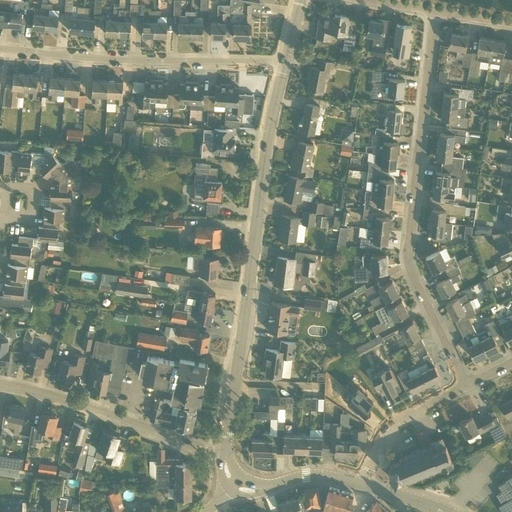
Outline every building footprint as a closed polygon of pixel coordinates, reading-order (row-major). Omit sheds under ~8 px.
[(0,0),(0,24),(8,25),(11,0),(0,0)] [(29,2),(28,2),(21,1),(13,0),(11,0),(8,25),(21,27),(21,22),(27,23),(29,6),(29,2)] [(73,14),(73,0),(65,0),(65,13),(73,14)] [(101,16),(102,0),(98,0),(94,0),(94,16),(101,16)] [(174,0),(173,16),(179,17),(179,15),(181,15),(181,0),(174,0)] [(208,10),(208,0),(200,0),(200,10),(208,10)] [(251,24),(251,5),(251,1),(242,0),(230,0),(231,4),(231,5),(230,13),(244,13),(244,24),(234,24),(234,38),(250,39),(251,24)] [(33,28),(45,29),(47,3),(42,3),(41,14),(34,14),(33,24),(33,28)] [(57,30),(59,15),(48,14),(49,12),(52,10),(52,4),(47,3),(45,29),(57,30)] [(230,16),(230,13),(231,5),(218,5),(218,13),(219,13),(219,23),(211,23),(211,37),(225,38),(226,16),(230,16)] [(69,31),(81,32),(84,7),(78,7),(78,12),(78,18),(70,17),(69,31)] [(84,7),(81,32),(94,33),(95,19),(88,18),(88,12),(89,7),(84,7)] [(118,35),(119,9),(114,9),(114,15),(116,18),(116,20),(106,20),(105,34),(118,35)] [(124,15),(125,9),(119,9),(118,35),(130,35),(131,21),(124,21),(124,15)] [(154,36),(155,11),(150,10),(150,16),(153,18),(153,22),(142,21),(142,36),(154,36)] [(167,36),(168,22),(157,22),(157,19),(160,16),(160,11),(155,11),(154,36),(167,36)] [(186,16),(189,18),(188,23),(178,22),(178,36),(191,37),(191,11),(186,11),(186,16)] [(203,37),(204,23),(196,23),(196,12),(191,11),(191,37),(203,37)] [(349,17),(335,14),(335,17),(321,14),(317,38),(330,40),(331,31),(339,32),(338,37),(346,38),(347,32),(349,17)] [(384,59),(386,48),(388,36),(381,35),(383,22),(369,20),(367,35),(374,36),(371,54),(382,56),(381,59),(384,59)] [(411,43),(412,34),(409,33),(411,26),(397,24),(395,37),(389,36),(388,46),(393,47),(392,53),(408,56),(410,43),(411,43)] [(469,67),(472,53),(465,52),(467,36),(451,33),(449,47),(457,49),(456,59),(463,60),(462,66),(469,67)] [(489,62),(492,40),(479,38),(477,53),(478,53),(478,54),(472,53),(469,67),(468,75),(478,77),(480,61),(489,62)] [(503,57),(506,42),(492,40),(489,62),(501,65),(499,81),(504,82),(508,60),(502,59),(503,57)] [(335,68),(335,64),(331,63),(331,62),(320,60),(319,68),(310,67),(309,74),(311,75),(308,90),(322,93),(327,70),(329,71),(330,67),(335,68)] [(395,95),(403,96),(403,95),(405,80),(385,78),(386,72),(373,70),(372,81),(377,82),(385,99),(395,100),(395,95)] [(440,71),(438,80),(447,82),(448,72),(440,71)] [(24,98),(26,75),(13,74),(12,87),(5,86),(3,106),(17,107),(18,97),(24,98)] [(36,98),(38,76),(26,75),(24,98),(25,88),(31,89),(30,97),(36,98)] [(64,93),(65,78),(50,77),(48,99),(55,100),(55,93),(64,93)] [(84,107),(85,95),(79,94),(81,80),(65,78),(64,93),(73,94),(72,106),(84,107)] [(107,96),(108,81),(93,80),(91,103),(99,103),(99,95),(107,96)] [(155,99),(157,80),(150,80),(150,82),(145,82),(144,93),(138,92),(137,107),(149,107),(150,99),(155,99)] [(173,107),(173,95),(168,94),(168,83),(163,83),(163,81),(157,80),(155,99),(161,100),(161,102),(166,102),(166,107),(173,107)] [(122,104),(123,81),(108,81),(107,96),(107,103),(116,103),(116,104),(122,104)] [(191,101),(192,82),(186,82),(185,84),(180,84),(180,95),(173,95),(173,107),(178,107),(183,108),(184,106),(184,101),(191,101)] [(208,109),(209,97),(203,96),(204,85),(198,85),(199,83),(192,82),(191,101),(202,102),(201,109),(208,109)] [(226,104),(227,84),(221,84),(221,86),(216,86),(215,97),(209,97),(208,109),(214,110),(214,105),(220,105),(220,104),(226,104)] [(244,94),(244,98),(238,98),(239,87),(234,87),(234,85),(227,84),(226,104),(231,104),(231,112),(243,113),(252,113),(253,95),(244,94)] [(472,100),(473,90),(450,87),(450,93),(444,93),(443,106),(465,108),(466,99),(472,100)] [(386,127),(385,129),(390,129),(400,130),(401,116),(402,110),(394,109),(394,104),(380,102),(380,107),(379,112),(387,113),(387,117),(384,118),(383,125),(386,127)] [(314,134),(320,106),(306,103),(303,121),(299,120),(299,122),(298,130),(314,134)] [(468,129),(469,118),(464,118),(465,108),(443,106),(441,119),(447,119),(446,125),(468,129)] [(136,129),(137,120),(125,120),(124,128),(136,129)] [(489,120),(488,128),(496,129),(497,121),(489,120)] [(376,127),(375,134),(373,134),(371,147),(373,147),(372,153),(376,153),(397,155),(398,143),(392,142),(393,136),(389,135),(390,129),(385,129),(376,127)] [(465,143),(466,130),(446,127),(445,133),(440,133),(438,146),(453,147),(454,142),(465,143)] [(233,154),(235,138),(232,137),(232,130),(213,129),(213,142),(203,142),(202,142),(201,156),(214,157),(214,152),(233,154)] [(343,129),(341,140),(342,140),(342,145),(343,145),(353,147),(354,141),(355,137),(355,132),(353,132),(354,131),(343,129)] [(121,146),(122,133),(121,133),(120,133),(114,133),(114,134),(113,145),(121,146)] [(124,138),(123,149),(133,149),(134,138),(124,138)] [(309,168),(314,144),(299,141),(296,156),(293,155),(291,166),(299,168),(298,174),(312,177),(314,169),(309,168)] [(343,145),(341,155),(351,157),(353,147),(343,145)] [(53,154),(51,154),(52,147),(45,146),(44,154),(31,152),(31,153),(20,152),(20,151),(18,166),(18,172),(30,173),(30,167),(39,168),(53,154)] [(462,168),(464,158),(452,157),(453,147),(438,146),(437,159),(442,159),(442,166),(462,168)] [(511,150),(492,147),(491,154),(505,156),(504,164),(511,164),(511,150)] [(11,152),(0,150),(0,170),(10,171),(10,165),(18,166),(20,151),(11,151),(11,152)] [(397,155),(376,153),(374,163),(369,162),(368,171),(389,174),(390,168),(395,168),(397,155)] [(61,163),(53,155),(53,154),(39,168),(47,177),(52,173),(57,179),(80,171),(79,170),(81,169),(81,160),(75,162),(73,158),(62,163),(62,162),(61,163)] [(217,181),(218,169),(210,169),(206,165),(206,164),(195,163),(194,182),(195,182),(194,200),(207,201),(206,214),(219,215),(220,203),(223,203),(224,190),(221,190),(222,181),(217,181)] [(466,168),(462,168),(442,166),(441,172),(436,171),(434,184),(455,186),(456,186),(464,187),(466,168)] [(71,188),(72,178),(81,174),(80,171),(57,179),(57,187),(51,187),(50,199),(52,199),(71,200),(70,200),(70,188),(71,188)] [(393,193),(394,180),(388,180),(389,174),(368,171),(367,181),(373,181),(372,190),(393,193)] [(313,193),(315,183),(303,181),(303,179),(289,176),(284,200),(300,203),(302,191),(313,193)] [(511,198),(511,178),(502,177),(500,191),(509,192),(508,198),(511,198)] [(455,186),(434,184),(433,197),(438,197),(438,203),(453,205),(455,186)] [(475,201),(476,190),(469,189),(468,201),(475,201)] [(393,193),(372,190),(372,191),(370,191),(369,200),(365,199),(364,209),(385,211),(386,205),(391,206),(393,193)] [(72,192),(72,200),(80,200),(80,192),(72,192)] [(70,209),(71,200),(52,199),(51,207),(45,207),(44,219),(45,219),(60,220),(64,220),(65,209),(70,209)] [(333,214),(334,206),(324,204),(324,203),(312,201),(310,210),(333,214)] [(465,216),(465,215),(466,207),(453,205),(438,203),(437,209),(432,208),(430,222),(444,223),(445,214),(465,216)] [(510,206),(507,205),(499,204),(498,204),(496,218),(505,220),(504,226),(511,226),(511,212),(509,212),(510,206)] [(389,230),(390,218),(384,217),(385,211),(364,209),(363,218),(375,220),(374,229),(389,230)] [(303,211),(301,224),(302,224),(315,225),(316,213),(303,211)] [(296,241),(298,224),(299,217),(282,215),(280,226),(282,226),(280,240),(296,241)] [(317,215),(316,226),(326,227),(327,217),(317,215)] [(156,216),(140,216),(141,226),(141,229),(156,228),(156,216)] [(184,228),(184,218),(158,219),(158,227),(164,226),(164,229),(184,228)] [(60,220),(45,219),(45,227),(39,227),(38,238),(48,239),(58,240),(58,229),(59,229),(60,220)] [(451,237),(453,224),(444,223),(430,222),(429,234),(434,235),(433,241),(446,242),(447,236),(451,237)] [(219,245),(221,228),(199,226),(199,232),(192,231),(189,234),(188,239),(191,242),(200,243),(219,245)] [(374,229),(367,228),(366,237),(362,237),(361,246),(381,249),(382,243),(388,243),(389,230),(374,229)] [(511,242),(510,244),(505,233),(492,234),(503,256),(504,256),(506,261),(511,258),(511,242)] [(32,247),(33,244),(33,238),(19,236),(18,245),(12,244),(10,256),(15,256),(30,258),(31,247),(32,247)] [(440,251),(426,258),(433,272),(444,267),(447,272),(458,266),(458,265),(471,259),(470,255),(457,262),(454,256),(451,258),(450,256),(444,259),(440,251)] [(313,276),(316,255),(303,253),(296,252),(295,259),(278,257),(276,275),(275,275),(274,284),(292,286),(293,272),(302,273),(302,275),(313,276)] [(373,256),(373,253),(363,254),(364,265),(360,265),(361,268),(355,269),(356,280),(369,279),(368,272),(372,272),(387,271),(386,255),(373,256)] [(217,277),(218,258),(195,255),(194,268),(201,269),(201,276),(217,277)] [(29,267),(30,258),(15,256),(14,264),(8,264),(7,276),(26,278),(28,266),(29,267)] [(44,281),(47,266),(41,265),(38,280),(44,281)] [(442,296),(456,290),(452,283),(460,279),(458,274),(461,273),(458,266),(447,272),(449,278),(436,284),(442,296)] [(189,285),(190,276),(172,273),(171,283),(189,285)] [(25,287),(26,278),(7,276),(12,276),(11,284),(5,284),(3,296),(23,298),(24,286),(25,287)] [(101,279),(99,290),(115,292),(117,282),(107,280),(101,279)] [(491,284),(488,279),(480,283),(482,288),(491,284)] [(370,301),(372,305),(373,307),(399,294),(392,281),(379,288),(379,289),(382,295),(370,301)] [(148,287),(136,285),(117,282),(115,292),(134,295),(146,297),(148,287)] [(358,293),(366,288),(363,284),(355,289),(358,293)] [(213,308),(215,294),(188,289),(187,297),(201,299),(199,306),(213,308)] [(504,291),(497,295),(500,300),(507,296),(504,291)] [(3,296),(0,295),(0,306),(33,310),(34,299),(27,298),(23,298),(3,296)] [(473,314),(470,309),(472,308),(468,301),(469,301),(466,295),(459,298),(458,297),(446,304),(453,318),(456,323),(467,317),(473,314)] [(511,301),(507,298),(503,304),(508,308),(511,302),(511,301)] [(142,299),(141,304),(147,305),(147,306),(156,307),(156,300),(148,299),(147,299),(142,299)] [(327,301),(321,301),(306,299),(304,308),(320,310),(325,311),(327,301)] [(328,299),(326,311),(335,312),(336,300),(328,299)] [(52,300),(50,309),(60,311),(62,302),(52,300)] [(402,300),(389,306),(394,319),(408,313),(402,300)] [(297,315),(298,306),(290,305),(271,303),(268,330),(273,331),(274,333),(280,334),(281,332),(287,333),(289,314),(297,315)] [(213,308),(199,306),(194,305),(193,312),(172,309),(170,321),(186,323),(186,319),(211,323),(213,308)] [(509,344),(511,342),(511,314),(507,317),(508,319),(499,324),(503,331),(509,344)] [(477,335),(476,335),(467,317),(456,323),(465,341),(468,346),(467,347),(474,361),(487,355),(477,335)] [(486,330),(477,335),(487,355),(499,348),(493,335),(499,332),(493,320),(483,325),(486,330)] [(408,342),(420,336),(413,322),(401,328),(399,329),(397,325),(386,330),(380,333),(384,340),(395,334),(397,340),(400,345),(407,342),(408,342)] [(378,334),(380,333),(386,330),(383,325),(382,323),(372,328),(375,335),(378,334)] [(165,326),(163,336),(174,338),(175,328),(165,326)] [(207,351),(210,335),(196,333),(196,330),(181,328),(179,340),(195,343),(194,348),(207,351)] [(58,340),(60,332),(54,330),(52,338),(58,340)] [(138,333),(136,345),(164,350),(166,338),(138,333)] [(90,350),(92,339),(84,337),(81,349),(90,350)] [(375,347),(382,344),(382,343),(379,337),(371,340),(375,347)] [(7,350),(8,340),(0,339),(0,362),(8,364),(10,350),(7,350)] [(133,361),(134,359),(136,347),(95,339),(92,354),(112,358),(109,372),(97,369),(98,363),(92,362),(88,383),(93,384),(92,389),(106,392),(115,393),(120,394),(123,376),(126,377),(127,372),(124,372),(126,360),(133,361)] [(413,357),(416,355),(413,351),(424,345),(422,340),(408,347),(413,357)] [(293,358),(296,343),(281,341),(279,351),(265,349),(264,358),(267,358),(265,374),(267,374),(267,375),(282,377),(284,357),(293,358)] [(367,352),(363,345),(355,348),(359,355),(367,352)] [(42,365),(48,366),(52,349),(40,346),(38,355),(30,353),(26,369),(41,373),(42,365)] [(81,374),(84,357),(73,355),(71,363),(55,359),(52,372),(59,373),(58,377),(73,380),(75,373),(81,374)] [(441,378),(429,355),(423,357),(428,367),(420,371),(427,385),(441,378)] [(142,379),(144,380),(153,382),(152,383),(174,387),(171,401),(179,403),(177,415),(161,411),(162,409),(153,407),(150,420),(159,422),(159,421),(175,424),(175,425),(181,426),(180,431),(186,432),(187,427),(192,428),(194,417),(195,417),(197,408),(196,407),(197,402),(199,403),(206,369),(204,369),(205,364),(177,358),(177,361),(155,356),(155,357),(147,356),(146,360),(144,360),(141,374),(143,375),(142,379)] [(8,365),(7,376),(15,377),(16,365),(8,365)] [(390,367),(386,369),(385,368),(376,372),(377,374),(372,377),(377,386),(382,383),(388,396),(397,391),(396,390),(400,388),(400,390),(401,389),(390,367)] [(427,385),(420,371),(418,367),(407,373),(406,370),(398,374),(406,391),(411,388),(413,392),(427,385)] [(358,387),(351,394),(354,396),(368,409),(373,403),(366,397),(367,395),(358,387)] [(278,419),(278,409),(279,397),(269,396),(269,412),(254,411),(254,417),(278,419)] [(354,396),(347,403),(357,411),(358,410),(365,416),(370,411),(368,409),(354,396)] [(511,416),(511,400),(511,401),(511,400),(501,405),(508,418),(511,416)] [(6,405),(4,414),(2,427),(6,428),(6,427),(11,406),(7,405),(6,405)] [(19,436),(22,421),(26,408),(11,405),(11,406),(6,427),(15,428),(14,434),(19,436)] [(507,436),(494,411),(490,413),(474,421),(472,417),(459,423),(467,437),(478,431),(479,434),(489,429),(496,441),(507,436)] [(49,413),(45,412),(45,413),(43,413),(38,428),(32,426),(30,438),(28,445),(35,447),(36,441),(39,443),(42,442),(45,431),(51,432),(49,437),(58,440),(62,428),(55,426),(56,421),(54,421),(55,416),(49,415),(49,413)] [(286,452),(287,435),(284,434),(285,421),(284,421),(279,421),(277,421),(277,434),(277,435),(276,447),(276,455),(284,455),(285,451),(286,452)] [(73,465),(82,468),(90,443),(83,441),(88,426),(74,422),(69,438),(70,438),(77,440),(75,448),(74,450),(78,452),(73,465)] [(339,455),(341,430),(340,430),(340,425),(323,424),(323,436),(322,453),(323,453),(335,454),(339,455)] [(366,430),(353,430),(341,430),(339,455),(357,455),(357,448),(365,448),(366,430)] [(116,448),(120,437),(104,431),(98,447),(95,457),(106,460),(118,464),(123,451),(116,448)] [(261,454),(276,455),(276,447),(277,435),(271,435),(269,432),(264,432),(262,435),(261,439),(252,439),(252,440),(251,452),(256,452),(256,454),(256,456),(257,457),(259,457),(261,456),(261,454)] [(296,452),(297,435),(287,435),(286,452),(296,452)] [(309,453),(309,436),(297,435),(296,452),(309,453)] [(309,453),(322,453),(323,436),(309,436),(309,453)] [(445,446),(442,438),(430,443),(431,446),(425,449),(424,447),(424,449),(419,451),(418,449),(417,450),(412,452),(411,452),(412,454),(406,456),(405,454),(405,455),(405,457),(399,459),(400,462),(395,464),(390,466),(392,471),(391,471),(389,471),(390,473),(392,479),(393,480),(394,480),(394,479),(395,479),(397,484),(403,481),(403,482),(407,480),(408,482),(415,479),(415,481),(439,471),(440,472),(441,472),(454,467),(450,459),(451,459),(446,446),(445,446)] [(0,454),(0,465),(8,466),(9,456),(0,454)] [(17,458),(16,468),(22,469),(24,459),(17,458)] [(179,460),(174,460),(156,459),(156,480),(179,480),(179,483),(192,483),(192,473),(194,473),(194,467),(192,467),(192,463),(179,463),(179,460)] [(0,475),(18,478),(19,470),(0,466),(0,475)] [(78,471),(75,479),(81,480),(83,473),(78,471)] [(511,511),(511,475),(506,480),(498,485),(508,500),(499,506),(502,511),(511,511)] [(93,481),(83,480),(81,480),(80,490),(91,492),(93,481)] [(170,486),(174,486),(174,498),(192,498),(192,483),(179,483),(179,480),(156,480),(156,487),(170,487),(170,486)] [(350,511),(353,494),(330,487),(326,505),(326,511),(350,511)] [(302,511),(298,498),(296,498),(295,498),(291,499),(291,500),(278,505),(280,511),(285,511),(286,511),(285,511),(326,511),(320,511),(317,489),(304,490),(306,507),(313,506),(313,510),(302,511)] [(137,511),(124,511),(117,491),(110,494),(115,511),(153,511),(149,501),(138,504),(140,511),(137,511)] [(55,511),(56,498),(47,498),(47,500),(47,511),(43,511),(42,511),(55,511)] [(65,511),(68,499),(61,498),(57,511),(65,511)] [(389,511),(376,501),(366,511),(389,511)] [(22,511),(22,502),(10,503),(3,504),(3,511),(22,511)]
